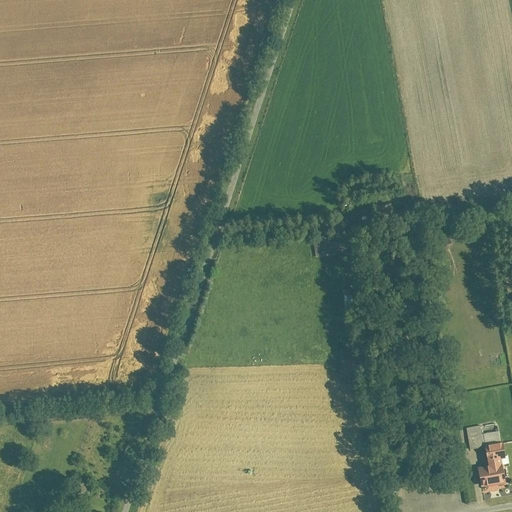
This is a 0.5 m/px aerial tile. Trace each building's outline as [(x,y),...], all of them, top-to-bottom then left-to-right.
[(390,205),(376,206),(377,224),(391,223),(390,205)] [(416,205),(405,206),(406,219),(417,219),(416,205)] [(335,235),(312,238),(315,259),(326,257),(326,254),(337,252),(335,235)] [(348,318),(356,317),(354,289),(347,289),(348,318)] [(480,426),(467,428),(469,447),(483,445),(481,433),(480,426)] [(500,443),(498,431),(481,433),(483,445),(500,443)] [(504,457),(502,442),(500,443),(483,445),(485,459),(501,457),(504,457)] [(501,457),(485,459),(486,466),(502,464),(501,457)] [(486,466),(477,468),(480,486),(504,482),(502,464),(486,466)]
